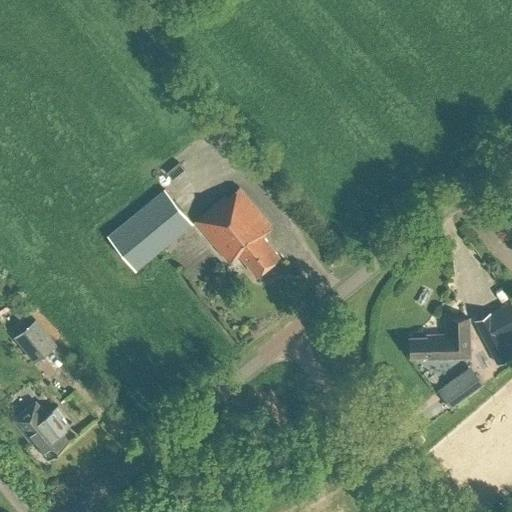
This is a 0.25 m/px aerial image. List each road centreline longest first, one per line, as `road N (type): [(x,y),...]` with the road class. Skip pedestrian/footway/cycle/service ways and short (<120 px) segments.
road 1 (tertiary): [(290,337),(511,153)]
road 2 (tertiary): [(74,511),(290,337)]
road 3 (unclassified): [(290,337),(436,511)]
